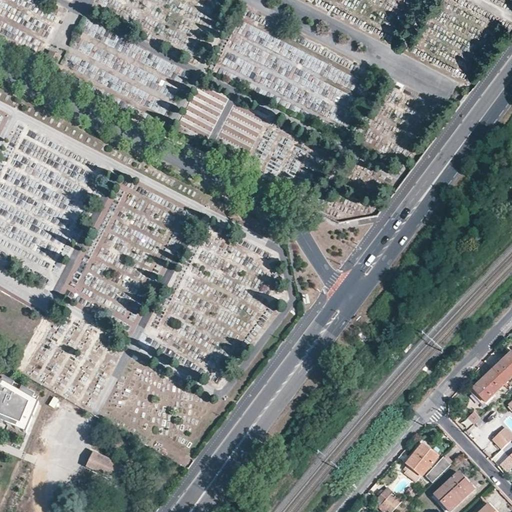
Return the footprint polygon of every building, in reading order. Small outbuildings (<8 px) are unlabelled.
[(60,59),(48,53),(42,66),(53,72),(60,59)] [(0,247),(46,278),(48,275),(68,257),(70,223),(78,216),(79,194),(86,188),(87,182),(69,171),(61,178),(61,167),(70,168),(70,164),(60,164),(55,169),(54,180),(33,179),(28,173),(27,184),(18,192),(19,168),(16,171),(11,166),(2,175),(1,182),(5,186),(0,185),(0,247)] [(511,353),(494,370),(506,383),(511,378),(511,353)] [(486,402),(506,383),(494,370),(478,384),(474,389),(486,402)] [(0,423),(26,434),(32,419),(38,404),(0,381),(0,423)] [(511,439),(511,428),(508,424),(501,431),(510,441),(511,439)] [(510,441),(501,431),(494,438),(503,448),(510,441)] [(420,476),(437,456),(422,444),(406,463),(413,469),(420,476)] [(165,447),(162,453),(167,456),(171,450),(165,447)] [(511,454),(500,465),(507,473),(511,468),(511,454)] [(423,475),(433,483),(452,464),(441,455),(423,475)] [(92,458),(86,470),(91,472),(114,483),(120,471),(92,458)] [(449,511),(473,489),(458,472),(433,495),(438,500),(449,511)] [(381,503),(389,495),(385,491),(376,499),(380,503),(381,503)] [(389,495),(381,503),(386,509),(388,511),(392,511),(398,504),(389,495)] [(381,503),(380,503),(376,507),(379,511),(383,511),(386,509),(381,503)] [(493,511),(484,503),(474,511),(493,511)]
